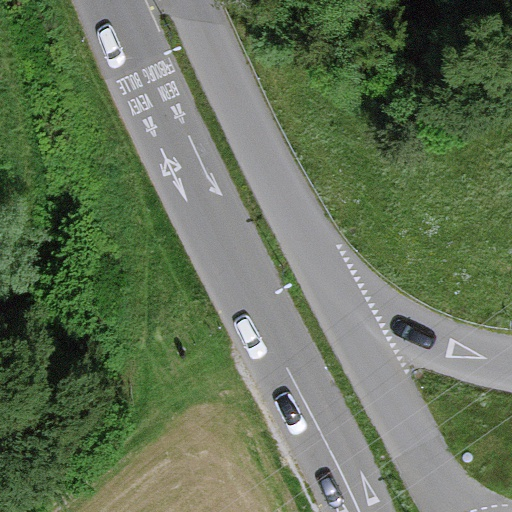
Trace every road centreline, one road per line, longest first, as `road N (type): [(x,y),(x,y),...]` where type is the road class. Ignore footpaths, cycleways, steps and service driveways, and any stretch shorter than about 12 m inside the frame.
road 1 (secondary): [(124,0),(136,53),(358,511)]
road 2 (secondary): [(340,303),(182,0)]
road 3 (secondary): [(456,511),(340,303)]
road 4 (track): [(221,364),(35,511)]
road 5 (secondary): [(511,363),(340,303)]
